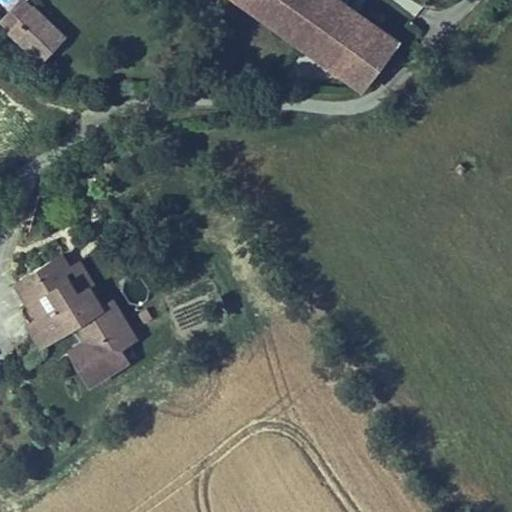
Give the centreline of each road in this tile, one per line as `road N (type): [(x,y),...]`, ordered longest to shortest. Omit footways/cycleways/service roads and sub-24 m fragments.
road 1 (unclassified): [(0,197),(96,142),(117,103),(408,95),(487,0)]
road 2 (track): [(0,66),(18,86),(117,103)]
